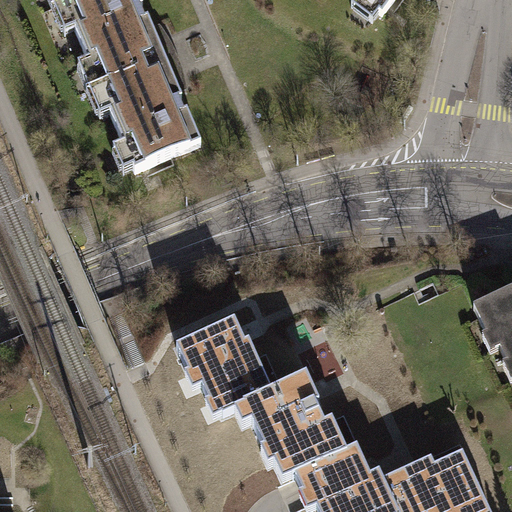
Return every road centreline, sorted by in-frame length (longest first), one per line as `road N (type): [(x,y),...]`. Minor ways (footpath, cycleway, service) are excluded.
road 1 (tertiary): [(460,192),(372,199),(285,218),(0,319)]
road 2 (residential): [(460,192),(491,0)]
